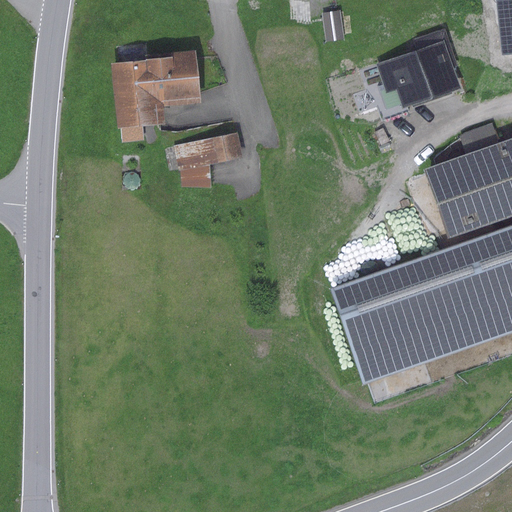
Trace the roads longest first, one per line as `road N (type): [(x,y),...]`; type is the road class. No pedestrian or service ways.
road 1 (tertiary): [(39,205),(35,511)]
road 2 (tertiary): [(60,0),(39,205)]
road 3 (tertiary): [(511,443),(482,471),(387,511)]
